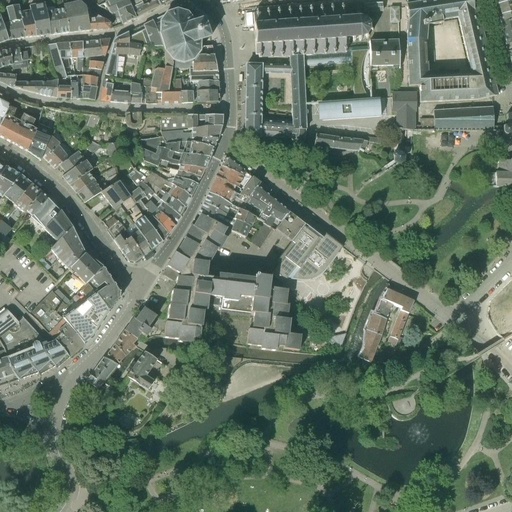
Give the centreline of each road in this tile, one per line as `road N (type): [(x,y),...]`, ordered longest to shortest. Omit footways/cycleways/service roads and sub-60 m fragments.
road 1 (tertiary): [(456,319),(225,142)]
road 2 (residential): [(141,288),(55,187),(0,149)]
road 3 (residential): [(141,288),(225,142)]
road 4 (residential): [(212,10),(348,0)]
road 5 (tertiary): [(225,142),(227,62),(212,10)]
